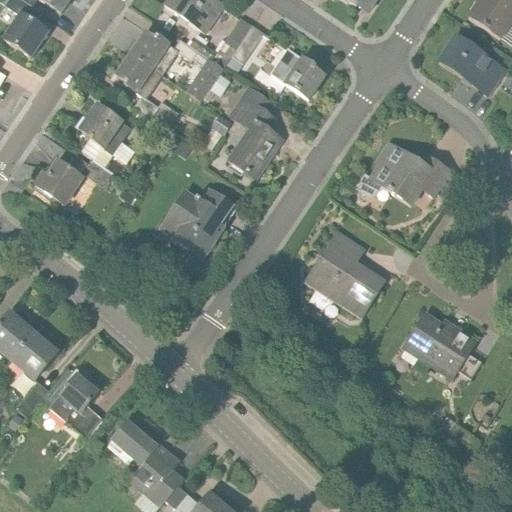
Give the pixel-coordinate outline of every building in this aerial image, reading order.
[(34,26),(40,17),(15,0),(9,0),(4,9),(17,18),(2,41),(30,60),(47,35),(34,26)] [(60,16),(70,0),(15,0),(40,17),(41,16),(32,9),(38,1),(60,16)] [(168,0),(164,8),(205,35),(223,9),(210,0),(168,0)] [(341,0),(355,9),(357,7),(367,14),(377,0),(341,0)] [(511,0),(508,0),(505,4),(498,0),(481,0),(468,20),(500,42),(511,24),(511,0)] [(168,19),(162,29),(168,33),(174,24),(168,19)] [(242,67),(263,36),(251,28),(231,59),(242,67)] [(192,62),(201,68),(206,61),(188,48),(181,43),(174,52),(155,39),(154,42),(145,36),(129,58),(161,80),(177,56),(190,65),(192,62)] [(194,40),(188,48),(206,61),(211,63),(213,61),(216,56),(216,55),(213,53),(207,49),(204,48),(207,44),(196,37),(194,40)] [(486,96),(503,72),(455,39),(438,64),(486,96)] [(301,62),(284,51),(268,75),(308,102),(323,80),(313,73),(315,71),(301,62)] [(146,102),(161,80),(129,58),(115,79),(125,85),(123,88),(142,101),(136,109),(140,112),(152,121),(172,135),(176,128),(171,125),(177,116),(161,104),(157,110),(146,102)] [(225,69),(236,76),(242,67),(231,59),(225,69)] [(203,101),(208,92),(219,77),(222,71),(211,63),(206,61),(201,68),(184,94),(200,105),(203,101)] [(219,99),(228,84),(219,77),(208,92),(219,99)] [(266,103),(249,92),(246,90),(241,98),(242,100),(229,119),(248,132),(227,163),(254,182),(281,142),(266,132),(274,121),(260,112),(266,103)] [(93,164),(103,170),(108,163),(129,131),(96,108),(87,121),(88,122),(79,135),(89,142),(80,155),(93,164)] [(135,119),(148,128),(152,121),(140,112),(135,119)] [(211,130),(221,137),(222,138),(230,126),(219,118),(211,130)] [(221,137),(211,130),(201,144),(199,143),(196,149),(211,158),(214,153),(211,152),(221,137)] [(174,154),(184,161),(191,150),(181,143),(174,154)] [(386,193),(396,192),(413,203),(420,191),(432,199),(449,174),(436,166),(431,174),(396,152),(396,153),(387,147),(375,166),(379,168),(371,180),(364,175),(354,191),(369,201),(383,191),(386,193)] [(93,164),(90,168),(76,159),(67,172),(57,165),(47,180),(48,181),(40,192),(62,207),(61,208),(63,209),(84,178),(105,192),(114,178),(103,170),(93,164)] [(103,170),(114,178),(115,179),(116,178),(120,171),(108,163),(103,170)] [(121,200),(131,206),(139,193),(129,187),(127,185),(118,198),(121,200)] [(210,241),(232,208),(233,206),(208,190),(202,200),(196,196),(195,198),(184,192),(158,231),(173,241),(172,243),(193,257),(200,246),(206,251),(212,243),(210,241)] [(360,323),(372,303),(383,286),(354,267),(364,252),(335,234),(302,286),(360,323)] [(0,358),(7,364),(31,335),(9,317),(0,326),(0,358)] [(467,357),(475,345),(453,331),(450,335),(424,318),(400,352),(451,384),(456,376),(464,382),(476,364),(467,357)] [(32,385),(43,372),(56,356),(31,335),(7,364),(32,385)] [(100,421),(87,409),(98,396),(67,371),(47,394),(40,404),(49,411),(48,412),(84,440),(100,421)] [(40,404),(47,394),(37,386),(16,412),(26,421),(40,404)] [(6,428),(14,433),(22,421),(14,416),(6,428)] [(439,429),(447,435),(455,426),(446,418),(439,429)] [(142,511),(156,511),(182,482),(166,469),(173,460),(159,449),(158,450),(126,424),(113,439),(109,444),(139,470),(127,484),(146,501),(139,509),(142,511)] [(225,511),(208,497),(199,508),(177,490),(183,483),(182,482),(156,511),(157,511),(165,505),(173,511),(225,511)]
